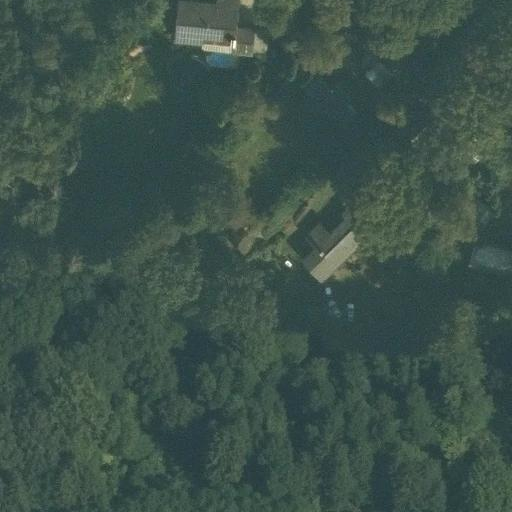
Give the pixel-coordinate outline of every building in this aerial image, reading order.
[(238,0),(177,0),(174,34),(204,37),(205,29),(233,32),(232,46),(234,46),(236,24),(238,0)] [(426,51),(393,17),(369,41),(382,53),(364,71),(378,84),(395,67),(403,74),(426,51)] [(254,25),(236,24),(234,46),(252,48),(254,25)] [(336,92),(319,74),(307,86),(313,92),(306,99),(319,111),(326,105),(343,122),(355,110),(346,101),(351,96),(342,86),(336,92)] [(422,93),(408,106),(407,105),(388,126),(413,149),(436,125),(435,123),(444,114),(422,93)] [(349,215),(330,233),(320,222),(308,233),(333,260),(372,222),(354,202),(344,211),(349,215)] [(273,224),(253,204),(228,234),(245,248),(251,240),(255,243),(273,224)]
